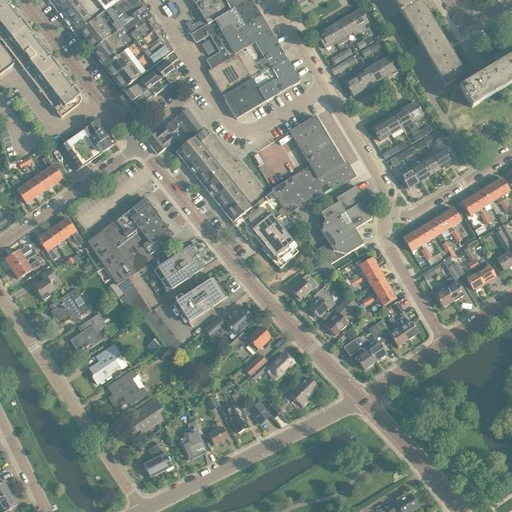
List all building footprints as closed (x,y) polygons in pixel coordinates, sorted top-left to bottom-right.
[(0,0),(0,74),(13,65),(13,64),(13,63),(13,62),(13,61),(15,59),(61,118),(78,105),(79,104),(80,103),(80,102),(81,101),(81,100),(81,99),(81,98),(80,97),(80,96),(80,95),(79,95),(6,0),(0,0)] [(51,0),(60,11),(60,10),(61,11),(75,0),(51,0)] [(77,33),(120,0),(75,0),(61,11),(62,12),(61,12),(77,33)] [(147,9),(141,0),(120,0),(77,33),(92,52),(147,9)] [(198,30),(228,12),(249,0),(192,0),(204,18),(194,24),(198,30)] [(256,8),(250,0),(249,0),(228,12),(234,21),(239,18),(256,8)] [(390,0),(396,10),(401,7),(444,87),(465,75),(424,0),(390,0)] [(256,8),(239,18),(244,27),(261,17),(256,8)] [(103,67),(124,51),(135,43),(129,35),(152,17),(147,9),(92,52),(103,67)] [(364,17),(365,17),(364,15),(363,16),(360,10),(349,16),(357,30),(359,33),(365,29),(363,26),(368,23),(364,17)] [(228,12),(198,30),(196,32),(191,34),(190,35),(195,43),(209,35),(214,44),(244,27),(239,18),(234,21),(228,12)] [(357,30),(349,16),(338,23),(346,36),(352,33),(354,36),(359,33),(357,30)] [(142,75),(164,59),(173,52),(152,17),(129,35),(135,43),(124,51),(133,63),(142,75)] [(244,27),(214,44),(219,53),(205,60),(210,69),(271,34),(261,17),(244,27)] [(185,24),(191,34),(196,32),(192,25),(190,22),(185,24)] [(348,40),(346,36),(338,23),(327,29),(335,43),(335,42),(337,46),(348,40)] [(335,43),(327,29),(317,36),(320,41),(319,42),(321,43),(324,49),(335,43)] [(286,59),(280,49),(271,34),(210,69),(206,71),(223,97),(252,80),(286,59)] [(366,45),(373,41),(370,36),(363,40),(366,45)] [(359,49),(366,45),(363,40),(356,44),(359,49)] [(207,55),(213,51),(208,42),(202,45),(207,55)] [(371,53),(377,49),(374,44),(367,48),(371,53)] [(364,57),(371,53),(367,48),(361,52),(364,57)] [(345,58),(351,54),(348,49),(342,53),(345,58)] [(133,63),(124,51),(103,67),(112,79),(133,63)] [(334,65),(345,58),(342,53),(331,59),(334,65)] [(164,59),(142,75),(122,91),(125,94),(121,97),(132,111),(137,108),(138,109),(147,101),(146,100),(152,96),(153,97),(163,89),(162,88),(168,84),(169,85),(179,78),(169,65),(177,59),(174,54),(169,58),(169,59),(166,61),(164,59)] [(377,64),(385,77),(389,74),(392,75),(397,72),(392,65),(393,64),(392,63),(391,63),(388,57),(382,61),(379,56),(374,59),(377,64)] [(470,106),(511,83),(511,56),(459,85),(470,106)] [(349,66),(356,62),(353,57),(346,61),(349,66)] [(300,82),(286,59),(252,80),(265,102),(300,82)] [(335,75),(349,66),(346,61),(331,69),(335,75)] [(122,91),(142,75),(133,63),(112,79),(122,91)] [(374,83),(385,77),(377,64),(373,66),(371,63),(364,67),(374,83)] [(374,83),(364,67),(353,73),(355,77),(363,90),(368,87),(369,89),(375,85),(374,83)] [(349,90),(352,96),(363,90),(355,77),(345,83),(348,89),(347,89),(348,91),(349,90)] [(265,102),(252,80),(223,97),(236,120),(265,102)] [(108,83),(102,88),(110,99),(117,95),(108,83)] [(404,109),(412,122),(423,116),(419,110),(420,110),(419,108),(418,108),(415,102),(404,109)] [(178,124),(191,115),(186,109),(174,118),(178,124)] [(412,122),(404,109),(399,112),(397,111),(392,113),(401,128),(407,125),(410,130),(415,127),(412,122)] [(390,135),(401,128),(392,113),(387,117),(388,119),(382,122),(390,135)] [(182,130),(195,120),(191,115),(178,124),(180,126),(182,130)] [(271,190),(271,191),(286,215),(343,181),(343,183),(354,176),(348,166),(345,167),(328,139),(315,117),(289,132),(310,166),(271,190)] [(177,150),(178,151),(184,146),(178,138),(174,141),(167,132),(171,129),(173,132),(180,126),(178,124),(174,118),(163,127),(152,136),(151,135),(149,137),(149,138),(145,141),(157,155),(169,146),(174,152),(177,150)] [(189,141),(203,130),(195,120),(182,130),(189,141)] [(76,172),(113,146),(112,144),(114,143),(110,137),(111,135),(105,127),(103,128),(99,121),(97,123),(96,121),(58,147),(76,172)] [(379,141),(390,135),(382,122),(372,128),(375,134),(376,136),(379,141)] [(421,138),(432,131),(429,126),(418,132),(421,138)] [(234,221),(263,198),(266,195),(237,159),(233,161),(206,128),(203,130),(189,141),(184,146),(178,151),(216,198),(214,199),(219,204),(220,203),(234,221)] [(414,142),(421,138),(418,132),(411,136),(414,142)] [(426,145),(440,137),(437,132),(423,140),(426,145)] [(419,149),(426,145),(423,140),(416,144),(419,149)] [(400,151),(406,147),(403,141),(396,145),(400,151)] [(389,157),(400,151),(396,145),(386,152),(389,157)] [(404,158),(411,154),(408,149),(401,153),(404,158)] [(432,156),(440,169),(451,163),(447,157),(448,157),(447,155),(446,155),(443,150),(432,156)] [(429,176),(440,169),(432,156),(429,152),(425,155),(427,159),(421,162),(429,176)] [(398,162),(404,158),(401,153),(395,157),(398,162)] [(44,172),(53,185),(62,179),(53,165),(52,166),(49,161),(50,161),(47,157),(42,160),(45,164),(48,168),(44,172)] [(418,182),(429,176),(421,162),(410,169),(418,182)] [(407,189),(418,182),(410,169),(409,169),(408,167),(403,169),(405,172),(400,175),(403,181),(404,183),(407,189)] [(53,185),(44,172),(35,178),(44,191),(53,185)] [(35,198),(26,184),(21,187),(18,182),(16,178),(10,181),(13,185),(14,185),(17,189),(16,190),(26,204),(35,198)] [(44,191),(35,178),(26,184),(35,198),(44,191)] [(502,179),(492,185),(502,201),(500,203),(503,208),(507,205),(504,200),(506,199),(504,195),(510,192),(502,179)] [(492,185),(482,191),(490,204),(496,200),(498,204),(500,203),(502,201),(492,185)] [(330,208),(329,208),(330,209),(322,213),(321,213),(322,214),(321,214),(324,219),(316,224),(327,242),(329,243),(317,250),(325,258),(330,265),(364,244),(354,229),(356,228),(356,224),(356,223),(363,219),(366,223),(371,220),(370,218),(371,217),(363,203),(365,201),(356,186),(336,199),(338,203),(330,209),(330,208)] [(266,195),(263,198),(234,221),(250,240),(249,243),(250,245),(252,246),(255,246),(259,244),(261,242),(265,246),(261,249),(280,269),(298,252),(294,249),(297,247),(284,232),(293,225),(286,215),(271,191),(266,195)] [(479,210),(490,204),(482,191),(472,197),(479,210)] [(461,203),(469,216),(479,210),(472,197),(461,203)] [(173,237),(143,200),(121,217),(121,216),(87,242),(117,286),(155,262),(149,253),(173,237)] [(443,215),(451,228),(461,221),(453,208),(443,215)] [(433,221),(441,234),(447,230),(449,234),(451,233),(453,231),(451,228),(443,215),(433,221)] [(67,218),(57,225),(66,238),(71,235),(77,243),(82,240),(79,236),(76,232),(76,231),(67,218)] [(433,221),(423,227),(431,240),(437,236),(439,240),(443,238),(441,234),(433,221)] [(511,247),(511,245),(511,236),(505,224),(499,227),(511,247)] [(57,225),(47,232),(56,245),(66,238),(57,225)] [(413,233),(421,246),(431,240),(423,227),(413,233)] [(505,250),(511,247),(499,227),(493,231),(505,250)] [(56,245),(47,232),(37,239),(47,252),(50,256),(50,257),(52,261),(57,257),(51,249),(56,245)] [(403,239),(411,252),(421,246),(413,233),(403,239)] [(5,259),(11,269),(25,261),(22,256),(31,250),(27,245),(23,248),(24,248),(19,251),(5,259)] [(186,279),(202,268),(196,260),(195,261),(193,257),(194,256),(188,247),(172,258),(167,261),(164,257),(151,266),(153,269),(156,267),(162,277),(160,279),(168,290),(170,289),(171,290),(187,280),(186,279)] [(471,261),(471,262),(475,268),(484,283),(489,280),(490,282),(495,279),(494,277),(495,276),(486,262),(479,266),(468,248),(464,250),(471,261)] [(503,272),(511,266),(511,258),(508,252),(496,260),(503,272)] [(323,271),(331,266),(330,265),(325,258),(318,263),(306,269),(310,276),(321,269),(323,271)] [(365,276),(378,269),(372,258),(359,266),(365,276)] [(25,261),(11,269),(17,280),(31,271),(31,270),(36,267),(40,265),(37,260),(28,266),(25,261)] [(484,283),(475,268),(471,262),(468,264),(473,272),(465,277),(473,290),(474,289),(475,291),(479,288),(479,286),(484,283)] [(458,265),(453,267),(460,278),(464,275),(458,264),(458,265)] [(452,266),(447,269),(454,281),(460,278),(453,267),(452,266)] [(425,280),(436,273),(434,270),(433,268),(422,275),(425,280)] [(54,277),(52,275),(49,269),(40,275),(43,281),(34,287),(44,302),(51,297),(48,293),(54,289),(49,281),(54,277)] [(384,279),(378,269),(365,276),(371,286),(384,279)] [(311,281),(306,275),(290,290),(300,300),(311,289),(312,290),(317,285),(312,280),(311,281)] [(453,284),(450,278),(442,283),(442,285),(453,302),(464,295),(456,282),(453,284)] [(122,293),(132,285),(129,280),(128,279),(117,287),(122,293)] [(227,298),(212,279),(210,280),(175,303),(191,327),(193,326),(193,325),(209,310),(208,309),(226,298),(227,298)] [(371,286),(377,296),(390,289),(384,279),(371,286)] [(125,298),(136,291),(132,285),(122,293),(125,298)] [(432,291),(435,295),(442,308),(453,302),(442,285),(432,291)] [(73,321),(83,314),(89,310),(88,310),(88,308),(88,306),(86,305),(84,304),(79,296),(79,294),(79,292),(77,291),(75,290),(75,289),(50,306),(53,311),(51,312),(60,325),(63,323),(64,324),(66,322),(65,322),(71,318),(73,321)] [(377,296),(383,307),(396,299),(390,289),(377,296)] [(313,305),(309,309),(317,318),(319,317),(320,318),(326,313),(324,312),(328,308),(330,310),(335,304),(321,290),(309,301),(313,305)] [(125,298),(128,303),(139,296),(136,291),(125,298)] [(128,303),(132,308),(143,301),(139,296),(128,303)] [(337,314),(325,326),(329,330),(328,332),(332,336),(333,334),(335,336),(347,324),(342,318),(348,312),(347,311),(354,303),(348,296),(334,310),(337,314)] [(135,313),(146,306),(143,301),(132,308),(135,313)] [(150,311),(146,306),(135,313),(139,319),(142,317),(150,311)] [(242,307),(235,313),(234,312),(233,313),(234,314),(230,317),(230,316),(229,317),(229,318),(224,323),(219,317),(204,330),(209,336),(220,327),(231,339),(253,320),(251,318),(252,317),(249,314),(248,314),(242,307)] [(158,315),(154,310),(143,317),(148,323),(158,315)] [(83,349),(90,343),(92,346),(101,341),(96,332),(105,325),(98,315),(78,328),(81,333),(70,341),(78,352),(81,350),(83,349)] [(158,315),(148,323),(152,329),(162,321),(158,315)] [(395,331),(389,335),(397,347),(408,340),(399,328),(397,324),(392,318),(388,320),(393,327),(392,327),(395,331)] [(162,321),(152,329),(156,334),(166,326),(162,321)] [(384,336),(389,333),(381,321),(376,325),(384,336)] [(409,321),(399,328),(408,340),(418,333),(409,321)] [(160,340),(170,332),(166,326),(156,334),(160,340)] [(270,338),(260,327),(244,341),(255,353),(270,338)] [(373,338),(363,345),(375,363),(386,355),(376,342),(381,338),(374,328),(369,331),(373,338)] [(355,335),(351,329),(346,333),(350,338),(355,335)] [(164,345),(174,337),(170,332),(160,340),(164,345)] [(174,337),(164,345),(168,351),(179,343),(174,337)] [(358,365),(363,371),(375,363),(363,345),(358,338),(343,348),(355,367),(358,365)] [(173,357),(183,348),(179,343),(168,351),(173,357)] [(89,369),(92,373),(91,374),(93,376),(92,378),(97,385),(110,376),(108,373),(118,366),(120,368),(126,364),(119,354),(113,345),(98,356),(96,357),(99,362),(99,363),(96,365),(89,369)] [(290,365),(293,362),(285,353),(282,356),(281,356),(271,365),(267,361),(260,368),(264,372),(268,368),(271,371),(274,367),(280,374),(284,370),(288,374),(294,369),(290,365)] [(250,376),(266,361),(261,355),(245,370),(250,376)] [(182,371),(179,369),(176,370),(174,372),(175,375),(178,377),(181,376),(183,374),(182,371)] [(192,371),(188,374),(192,380),(196,377),(192,371)] [(146,394),(131,372),(108,387),(113,395),(108,398),(116,410),(120,407),(121,408),(123,406),(122,406),(127,402),(129,405),(146,394)] [(313,383),(308,378),(296,390),(295,389),(290,395),(302,408),(308,402),(306,399),(317,387),(316,386),(316,385),(314,382),(313,383)] [(243,419),(244,417),(243,414),(249,411),(236,394),(232,396),(236,404),(230,407),(231,407),(222,412),(226,419),(228,417),(237,434),(248,428),(243,419)] [(212,410),(218,407),(212,396),(207,399),(212,410)] [(134,413),(138,418),(126,425),(134,437),(138,435),(139,435),(140,434),(140,433),(151,426),(151,427),(161,421),(156,413),(161,410),(155,400),(134,413)] [(275,419),(282,411),(274,403),(266,410),(275,419)] [(258,423),(269,415),(262,406),(251,415),(258,423)] [(197,437),(202,434),(195,421),(187,424),(190,435),(180,439),(189,458),(204,451),(197,437)] [(208,434),(214,446),(227,439),(222,427),(221,428),(219,422),(212,425),(215,431),(208,434)] [(150,478),(173,466),(166,453),(163,455),(157,444),(148,450),(154,459),(143,465),(150,478)] [(0,499),(10,494),(3,482),(0,483),(0,499)] [(17,505),(10,494),(0,499),(0,511),(14,511),(12,508),(17,505)] [(400,511),(411,511),(418,508),(410,494),(386,508),(388,511),(394,511),(399,509),(400,511)]
